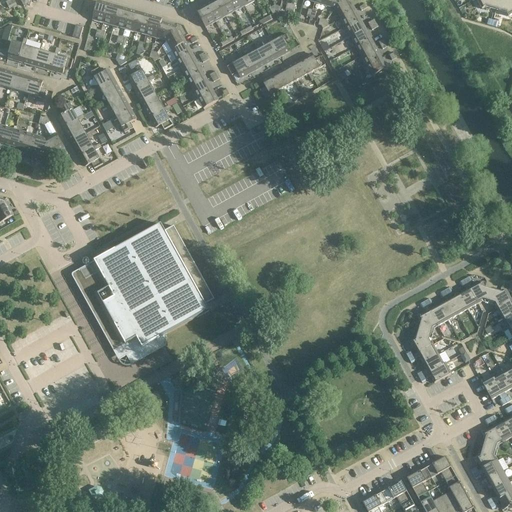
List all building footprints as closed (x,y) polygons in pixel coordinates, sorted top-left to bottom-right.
[(235,12),(228,0),(217,0),(216,1),(225,17),(235,12)] [(245,6),(241,0),(228,0),(235,12),(239,10),(245,6)] [(328,0),(326,7),(335,9),(342,0),(328,0)] [(349,0),(342,0),(335,9),(340,18),(355,9),(352,5),(349,0)] [(476,0),(482,10),(486,7),(496,10),(499,0),(476,0)] [(511,14),(511,1),(511,0),(507,0),(506,1),(502,0),(499,0),(496,10),(505,13),(507,17),(511,14)] [(98,1),(97,4),(92,20),(104,23),(109,4),(98,1)] [(225,17),(216,1),(207,6),(216,22),(225,17)] [(120,7),(109,4),(104,23),(105,24),(114,26),(120,7)] [(216,22),(207,6),(196,12),(197,14),(205,28),(216,22)] [(130,11),(120,7),(114,26),(125,29),(130,11)] [(360,19),(355,9),(340,18),(345,28),(360,19)] [(141,14),(130,11),(125,29),(136,33),(141,14)] [(152,17),(141,14),(136,33),(146,36),(152,17)] [(162,20),(152,17),(146,36),(157,39),(162,23),(161,23),(162,20)] [(320,19),(319,23),(318,26),(321,27),(326,20),(320,19)] [(364,25),(360,19),(345,28),(351,37),(365,29),(363,26),(364,25)] [(175,27),(162,23),(157,39),(166,42),(177,29),(175,27)] [(83,28),(76,26),(75,28),(73,38),(79,40),(83,28)] [(180,31),(177,29),(166,42),(171,51),(186,43),(183,39),(184,39),(180,31)] [(367,33),(365,29),(351,37),(356,47),(371,39),(368,33),(367,33)] [(271,36),(269,36),(280,57),(287,54),(286,53),(290,51),(287,46),(292,43),(287,34),(274,42),(271,36)] [(280,57),(269,36),(268,37),(271,43),(258,51),(265,65),(274,60),(274,61),(280,57)] [(12,60),(19,62),(25,40),(23,39),(22,46),(6,41),(4,51),(9,52),(8,58),(12,59),(12,60)] [(374,45),(371,39),(356,47),(361,57),(376,49),(374,45)] [(27,40),(25,40),(19,62),(25,64),(26,63),(35,66),(40,51),(25,47),(27,40)] [(188,47),(186,43),(171,51),(177,61),(192,53),(189,47),(188,47)] [(54,55),(40,51),(35,66),(45,69),(45,70),(52,72),(58,49),(56,48),(54,55)] [(60,49),(58,49),(52,72),(58,74),(58,73),(63,74),(65,68),(70,69),(72,60),(58,56),(60,49)] [(378,52),(376,49),(361,57),(367,66),(382,58),(378,52)] [(265,65),(258,51),(244,58),(241,52),(239,53),(251,74),(257,70),(265,65)] [(195,59),(192,53),(177,61),(183,71),(197,63),(195,59)] [(251,74),(239,53),(238,54),(241,60),(227,68),(232,76),(237,74),(240,79),(244,77),(245,77),(251,74)] [(312,54),(302,59),(313,80),(315,79),(312,73),(325,66),(321,58),(316,60),(312,54)] [(385,64),(382,58),(367,66),(372,76),(386,68),(384,64),(385,64)] [(313,80),(302,59),(287,68),(295,82),(308,75),(312,81),(313,80)] [(199,66),(197,63),(183,71),(188,80),(203,72),(200,66),(199,66)] [(129,81),(132,87),(147,79),(139,66),(131,70),(133,73),(128,76),(130,80),(129,81)] [(103,73),(100,68),(92,73),(99,86),(93,90),(94,91),(114,80),(111,74),(110,74),(108,70),(103,73)] [(295,82),(287,68),(272,76),(283,97),(285,96),(282,89),(295,82)] [(6,71),(0,69),(0,86),(11,90),(16,74),(6,71)] [(206,78),(203,72),(188,80),(193,90),(207,82),(206,78)] [(32,78),(16,74),(11,90),(25,94),(23,101),(25,101),(32,78)] [(153,76),(147,79),(132,87),(135,93),(136,92),(142,102),(155,94),(149,83),(155,79),(153,76)] [(283,97),(272,76),(262,82),(265,88),(260,91),(265,99),(278,91),(282,98),(283,97)] [(43,82),(32,78),(25,101),(27,102),(29,95),(44,100),(47,90),(41,89),(43,82)] [(118,86),(114,80),(94,91),(95,93),(101,90),(108,103),(122,95),(117,87),(118,86)] [(209,86),(207,82),(193,90),(199,100),(214,91),(210,85),(209,86)] [(217,97),(214,91),(199,100),(204,109),(218,101),(216,98),(217,97)] [(161,104),(155,94),(142,102),(143,104),(147,112),(146,112),(149,119),(170,107),(170,105),(167,107),(163,109),(161,104)] [(127,104),(122,95),(108,103),(109,104),(115,116),(109,120),(110,121),(131,110),(128,104),(127,104)] [(175,99),(166,104),(167,107),(170,105),(170,107),(177,103),(175,99)] [(69,104),(61,109),(64,114),(57,118),(63,128),(84,116),(83,115),(77,118),(69,104)] [(177,104),(173,107),(177,115),(182,112),(177,104)] [(171,109),(170,107),(149,119),(153,125),(154,124),(156,128),(162,125),(165,130),(173,126),(165,112),(171,109)] [(137,120),(131,110),(110,121),(111,123),(117,120),(125,133),(133,129),(130,123),(137,120)] [(85,118),(84,116),(63,128),(72,143),(86,135),(79,121),(85,118)] [(15,130),(5,127),(0,143),(7,145),(7,144),(11,146),(15,130)] [(26,133),(15,130),(11,146),(15,147),(15,148),(21,149),(26,133)] [(37,136),(26,133),(21,149),(28,151),(33,152),(37,136)] [(64,149),(56,134),(46,139),(49,156),(51,156),(64,149)] [(93,148),(86,135),(72,143),(76,151),(80,157),(101,146),(100,144),(93,148)] [(103,135),(98,138),(102,145),(107,142),(103,135)] [(46,139),(37,136),(33,152),(37,153),(37,154),(46,156),(49,156),(46,139)] [(102,148),(101,146),(80,157),(85,168),(91,164),(94,169),(103,165),(95,151),(102,148)] [(6,203),(4,201),(0,205),(0,223),(13,216),(6,203)] [(131,241),(73,273),(73,274),(72,274),(72,275),(72,276),(72,277),(115,354),(115,355),(116,355),(116,356),(117,356),(118,356),(119,355),(121,355),(126,354),(128,357),(130,361),(131,363),(133,363),(135,363),(151,354),(151,355),(165,347),(167,335),(197,318),(209,311),(205,305),(214,300),(174,226),(165,231),(161,225),(131,241)] [(28,273),(24,265),(19,268),(23,276),(28,273)] [(468,285),(465,280),(459,283),(462,288),(464,287),(466,291),(459,295),(468,310),(478,305),(470,289),(468,285)] [(480,283),(470,289),(478,305),(482,303),(490,305),(494,306),(496,310),(511,301),(506,291),(502,293),(494,291),(485,288),(482,287),(480,283)] [(452,293),(450,288),(444,291),(458,316),(468,310),(459,295),(452,298),(450,295),(452,293)] [(458,316),(444,291),(439,294),(442,299),(445,298),(447,302),(440,306),(448,321),(458,316)] [(433,304),(430,299),(424,302),(427,307),(429,311),(437,325),(438,327),(448,321),(440,306),(432,309),(430,306),(433,304)] [(511,300),(511,301),(496,310),(502,320),(511,314),(511,300)] [(437,325),(429,311),(423,315),(421,313),(416,316),(418,318),(420,317),(422,321),(419,331),(430,334),(432,328),(437,325)] [(511,327),(511,314),(502,320),(508,330),(511,327)] [(430,334),(419,331),(416,341),(412,343),(411,341),(409,343),(411,348),(414,347),(417,353),(431,346),(428,341),(430,334)] [(433,345),(431,346),(417,353),(413,355),(408,358),(411,364),(416,361),(415,359),(419,357),(423,364),(438,355),(433,345)] [(444,365),(438,355),(423,364),(427,371),(423,373),(422,370),(416,374),(419,379),(444,365)] [(446,364),(444,365),(419,379),(422,384),(425,382),(427,381),(426,379),(430,376),(434,384),(451,375),(446,364)] [(511,369),(503,374),(511,389),(511,369)] [(503,374),(494,379),(493,379),(507,404),(511,401),(509,396),(507,397),(505,393),(511,389),(503,374)] [(493,377),(482,383),(491,401),(499,397),(501,400),(499,402),(500,404),(502,407),(507,404),(493,379),(494,379),(493,377)] [(497,421),(494,416),(489,419),(492,424),(494,428),(502,441),(503,443),(511,437),(511,435),(504,422),(497,426),(495,422),(497,421)] [(502,441),(494,428),(487,432),(486,430),(481,433),(482,434),(482,435),(484,434),(486,437),(483,448),(495,451),(496,444),(502,441)] [(495,451),(483,448),(481,458),(477,460),(476,458),(473,459),(476,464),(479,463),(482,470),(496,462),(493,457),(495,451)] [(435,464),(426,469),(432,479),(441,474),(446,483),(456,477),(445,457),(435,463),(435,464)] [(498,461),(496,462),(482,470),(478,472),(473,475),(476,481),(478,479),(481,478),(480,476),(484,473),(488,480),(503,471),(498,461)] [(432,479),(426,469),(417,474),(416,473),(406,478),(417,498),(428,493),(423,484),(432,479)] [(509,482),(503,471),(488,480),(493,490),(509,482)] [(461,486),(456,477),(446,483),(451,492),(442,497),(447,507),(467,496),(462,486),(461,486)] [(391,488),(382,493),(388,503),(397,498),(402,507),(412,502),(401,481),(391,487),(391,488)] [(511,511),(511,487),(509,482),(493,490),(497,497),(493,499),(492,497),(489,499),(486,500),(489,506),(495,503),(499,500),(503,507),(500,508),(502,511),(506,511),(508,511),(511,511)] [(100,489),(96,487),(89,491),(94,500),(101,496),(102,492),(100,489)] [(388,503),(382,493),(373,498),(372,497),(362,503),(367,511),(380,511),(378,508),(388,503)] [(433,502),(428,493),(417,498),(423,508),(422,508),(423,511),(437,511),(447,507),(442,497),(433,502)] [(473,505),(467,496),(447,507),(450,511),(460,511),(462,511),(475,511),(472,506),(473,505)] [(417,511),(412,502),(402,507),(404,511),(418,511),(418,510),(417,511)]
